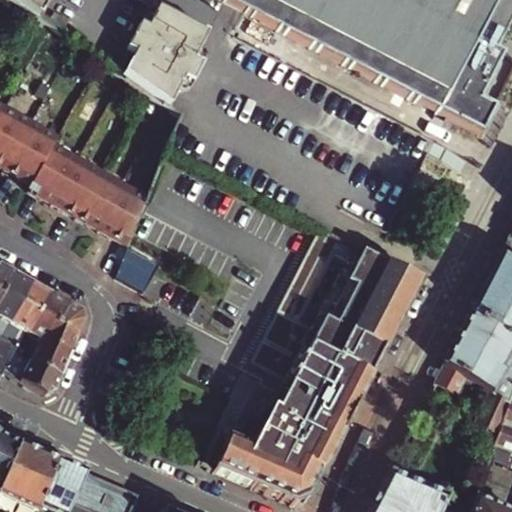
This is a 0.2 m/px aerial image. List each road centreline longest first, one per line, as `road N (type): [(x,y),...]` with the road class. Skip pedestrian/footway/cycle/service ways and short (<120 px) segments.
road 1 (residential): [(511,194),(404,403),(334,511)]
road 2 (residential): [(0,235),(81,280),(102,303),(104,323),(59,428)]
road 3 (residential): [(230,511),(59,428)]
